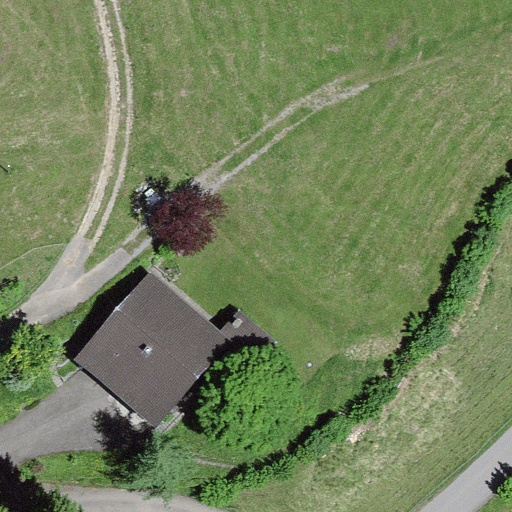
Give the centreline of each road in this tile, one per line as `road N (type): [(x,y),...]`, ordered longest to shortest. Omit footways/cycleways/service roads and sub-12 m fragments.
road 1 (track): [(65,298),(273,148),(336,82),(511,19)]
road 2 (track): [(65,298),(114,143),(103,0)]
